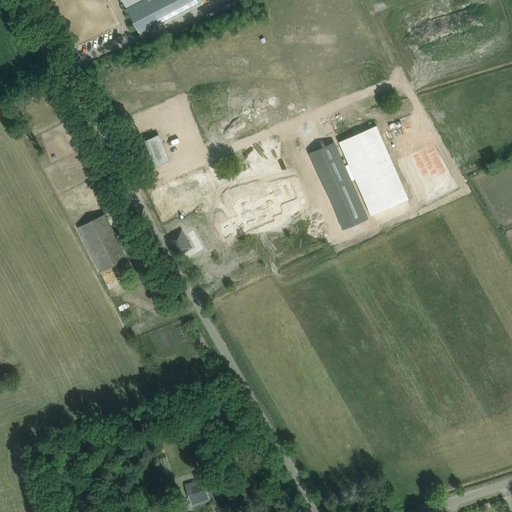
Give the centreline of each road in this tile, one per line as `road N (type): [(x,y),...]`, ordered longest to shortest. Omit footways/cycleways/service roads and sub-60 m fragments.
road 1 (unclassified): [(312,511),(16,0)]
road 2 (unknown): [(59,73),(206,15),(225,0)]
